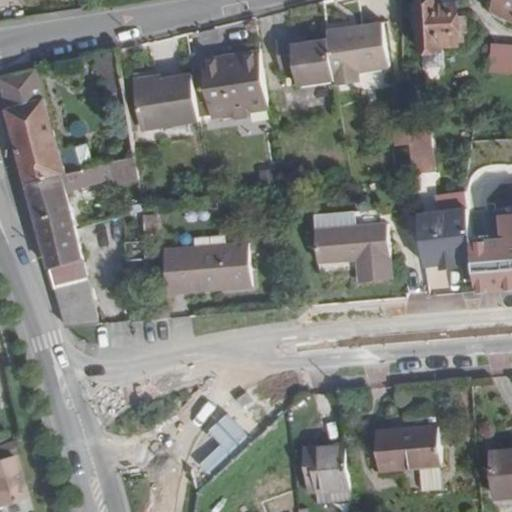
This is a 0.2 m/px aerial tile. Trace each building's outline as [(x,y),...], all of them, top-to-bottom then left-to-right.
[(511,0),(493,0),(490,7),(503,13),(511,17),(511,0)] [(459,22),(458,3),(416,5),(417,8),(410,8),(412,32),(417,32),(419,55),(440,54),(440,50),(460,49),(460,46),(467,45),(466,22),(459,22)] [(503,13),(490,7),(487,15),(499,20),(503,13)] [(331,34),(333,41),(341,83),(342,87),(366,83),(364,73),(395,67),(386,23),(331,34)] [(300,72),(304,90),(341,83),(333,41),(295,49),(294,43),(279,45),(285,75),(300,72)] [(511,43),(488,43),(487,67),(511,68),(511,43)] [(209,71),(219,120),(239,116),(239,112),(275,104),(265,55),(244,58),(246,63),(209,71)] [(62,86),(106,77),(101,56),(58,65),(62,86)] [(246,63),(244,58),(208,66),(209,71),(246,63)] [(39,70),(1,78),(28,185),(63,177),(39,70)] [(142,92),(150,133),(206,122),(197,77),(165,84),(166,88),(142,92)] [(164,79),(140,84),(142,92),(166,88),(165,84),(164,79)] [(407,118),(406,99),(396,100),(398,125),(408,124),(407,118)] [(275,109),(275,104),(239,112),(239,116),(275,109)] [(408,124),(398,125),(398,130),(395,131),(395,144),(409,143),(408,130),(408,124)] [(28,185),(66,329),(98,326),(75,229),(68,197),(75,195),(74,189),(117,178),(118,185),(145,179),(141,159),(63,177),(28,185)] [(511,234),(511,186),(486,188),(489,236),(511,234)] [(468,212),(418,218),(425,268),(442,266),(442,271),(459,269),(458,264),(474,261),(468,212)] [(359,213),(312,217),(317,265),(357,261),(358,271),(359,284),(391,280),(386,227),(361,229),(359,213)] [(163,217),(150,216),(151,232),(164,233),(163,217)] [(251,246),(168,253),(172,295),(255,289),(251,246)] [(441,460),(439,424),(377,428),(380,465),(440,460),(441,460)] [(307,476),(314,476),(315,486),(350,483),(345,439),(312,441),(313,447),(304,448),(307,476)] [(511,492),(511,445),(490,447),(493,493),(511,492)] [(0,504),(26,497),(14,454),(0,457),(0,504)] [(440,460),(380,465),(380,469),(402,468),(406,475),(420,474),(421,485),(442,483),(440,460)] [(350,483),(315,486),(316,498),(351,495),(350,483)]
